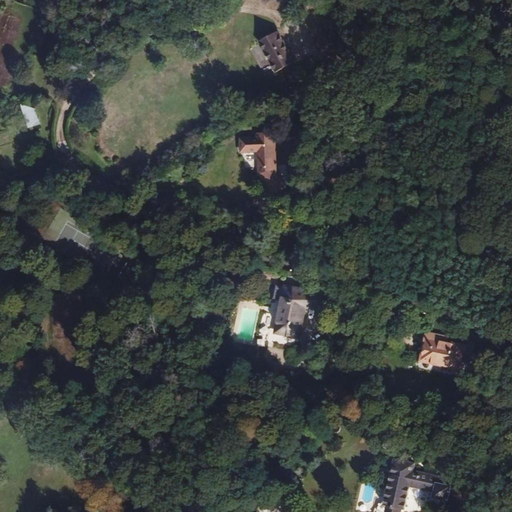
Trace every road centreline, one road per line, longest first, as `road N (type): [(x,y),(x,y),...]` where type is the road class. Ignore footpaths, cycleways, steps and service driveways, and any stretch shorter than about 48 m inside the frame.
road 1 (residential): [(310,269),(57,171),(0,197)]
road 2 (residential): [(310,269),(396,287),(511,338)]
